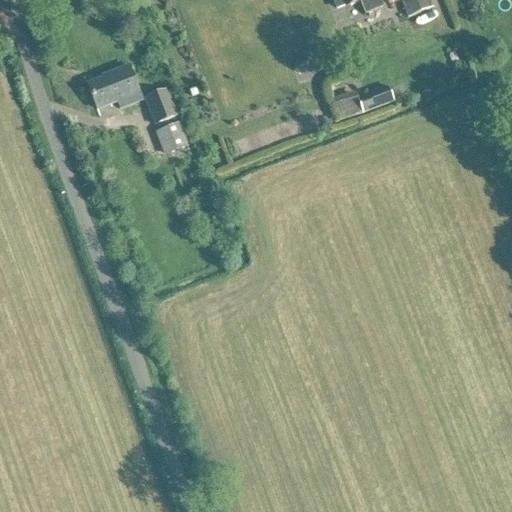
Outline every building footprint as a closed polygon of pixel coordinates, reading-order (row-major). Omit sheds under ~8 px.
[(332,0),(337,11),(346,7),(347,9),(362,3),(367,16),(383,10),(379,0),(332,0)] [(426,0),(400,0),(401,1),(408,19),(431,10),(426,0)] [(303,59),(297,61),(294,67),(296,72),(302,75),(307,73),(310,68),(308,62),(303,59)] [(128,70),(107,78),(108,80),(87,88),(97,112),(117,104),(119,111),(141,103),(128,70)] [(388,90),(358,102),(363,116),(393,104),(388,90)] [(177,120),(166,93),(144,102),(155,129),(177,120)] [(179,126),(158,134),(167,156),(188,147),(179,126)]
